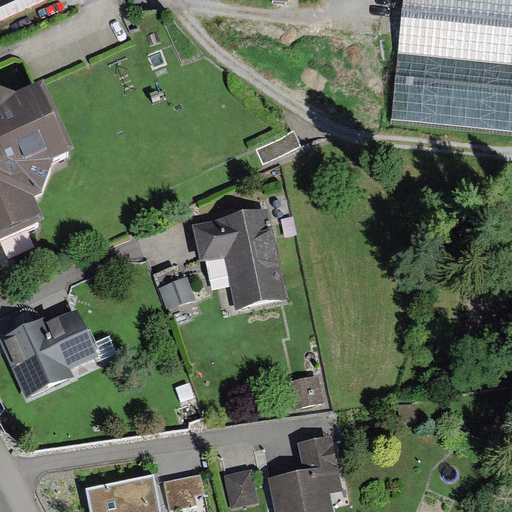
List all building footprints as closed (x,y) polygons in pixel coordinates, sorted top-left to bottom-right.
[(511,0),(403,0),(398,55),(511,65),(511,0)] [(391,126),(511,137),(511,65),(398,55),(391,126)] [(0,249),(2,248),(9,262),(35,250),(29,237),(45,229),(34,206),(42,202),(54,168),(75,159),(44,90),(17,102),(0,96),(0,249)] [(302,148),(295,132),(257,149),(264,165),(302,148)] [(237,312),(287,302),(269,212),(192,228),(200,267),(226,261),(237,312)] [(155,277),(169,313),(197,302),(188,279),(181,282),(176,269),(155,277)] [(72,372),(98,360),(77,314),(47,328),(45,324),(1,344),(28,402),(76,380),(72,372)] [(290,385),(295,412),(325,406),(320,378),(290,385)] [(418,424),(416,406),(398,408),(399,425),(418,424)] [(333,511),(330,496),(344,493),(333,440),(298,447),(304,475),(269,482),(275,511),(333,511)] [(224,479),(232,511),(260,505),(252,473),(224,479)] [(201,477),(164,484),(169,511),(178,511),(198,508),(196,499),(205,497),(201,477)] [(161,511),(155,479),(85,493),(89,511),(161,511)]
